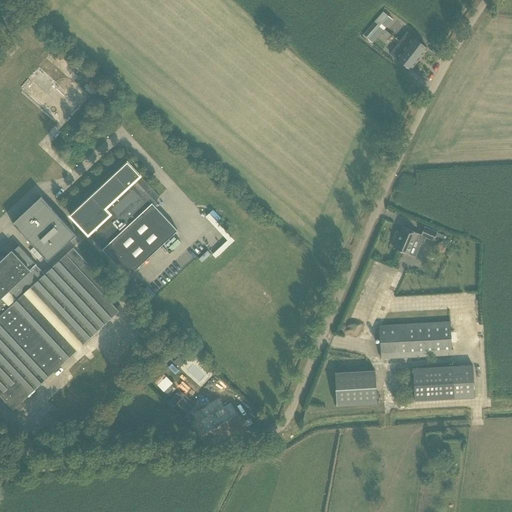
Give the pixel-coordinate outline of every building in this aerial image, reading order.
[(375,21),(384,29),(392,20),(383,12),(375,21)] [(384,29),(375,21),(363,35),(372,43),(384,29)] [(413,55),(418,59),(427,48),(407,33),(400,41),(415,52),(413,55)] [(415,52),(400,41),(390,54),(410,69),(418,59),(413,55),(415,52)] [(152,203),(159,197),(127,162),(70,215),(102,250),(128,277),(178,231),(152,203)] [(41,197),(12,223),(47,261),(76,235),(41,197)] [(218,221),(222,217),(214,209),(207,216),(229,240),(218,250),(221,253),(235,240),(218,221)] [(403,227),(394,248),(408,255),(417,233),(403,227)] [(433,241),(437,232),(424,227),(421,236),(433,241)] [(0,396),(16,413),(23,407),(20,403),(122,309),(120,306),(117,309),(106,297),(113,291),(74,248),(45,274),(36,265),(36,264),(19,246),(0,263),(0,396)] [(450,322),(389,325),(379,326),(381,359),(452,355),(450,322)] [(413,369),(415,401),(475,397),(473,365),(413,369)] [(335,373),(336,406),(377,403),(375,371),(335,373)] [(74,381),(51,403),(72,425),(94,403),(74,381)] [(194,407),(180,394),(179,395),(176,393),(166,403),(183,419),(194,407)] [(231,403),(230,403),(224,407),(210,415),(205,407),(196,413),(207,433),(238,415),(233,406),(231,403)]
